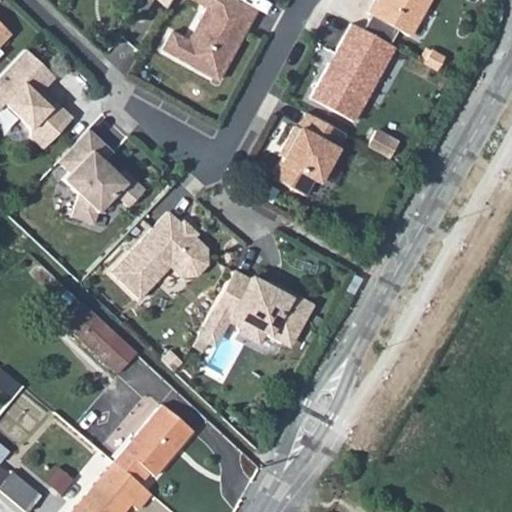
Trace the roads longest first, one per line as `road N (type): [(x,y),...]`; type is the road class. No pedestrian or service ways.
road 1 (residential): [(511,67),(261,511)]
road 2 (residential): [(21,0),(159,130),(215,163),(306,0)]
